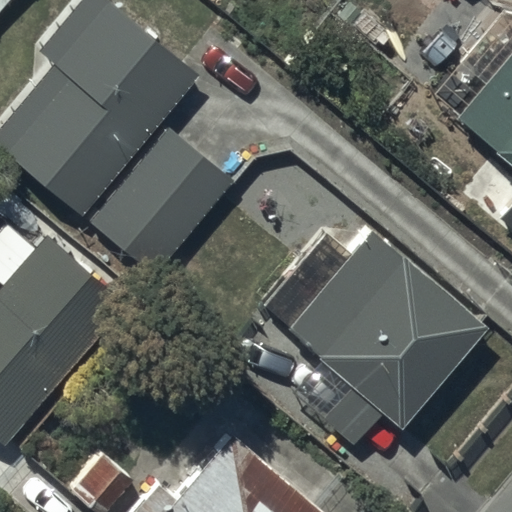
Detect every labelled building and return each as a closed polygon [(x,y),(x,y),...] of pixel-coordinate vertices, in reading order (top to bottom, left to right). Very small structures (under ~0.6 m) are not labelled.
[(50,66),(0,123),(0,150),(75,215),(193,79),(102,0),(74,0),(31,50),(50,66)] [(488,81),(453,123),(511,172),(511,14),(495,9),(457,55),(488,81)] [(228,183),(161,127),(82,221),(148,278),(228,183)] [(0,442),(121,309),(43,238),(32,251),(2,224),(0,226),(0,442)] [(320,236),(257,307),(317,360),(285,395),(346,448),(376,414),(394,430),(481,333),(368,233),(345,258),(320,236)] [(305,511),(221,441),(171,502),(150,484),(126,511),(305,511)]
